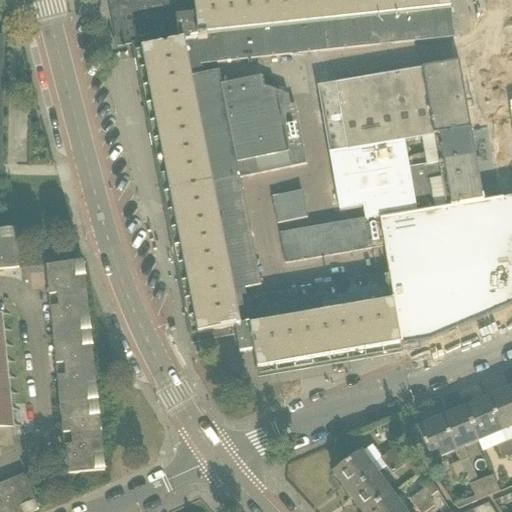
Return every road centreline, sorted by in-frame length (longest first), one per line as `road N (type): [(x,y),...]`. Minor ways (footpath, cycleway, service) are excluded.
road 1 (unclassified): [(217,464),(154,355),(110,252),(44,0)]
road 2 (residential): [(217,464),(511,337)]
road 3 (residential): [(0,292),(28,309),(42,443),(0,468)]
road 4 (residential): [(106,511),(217,464)]
